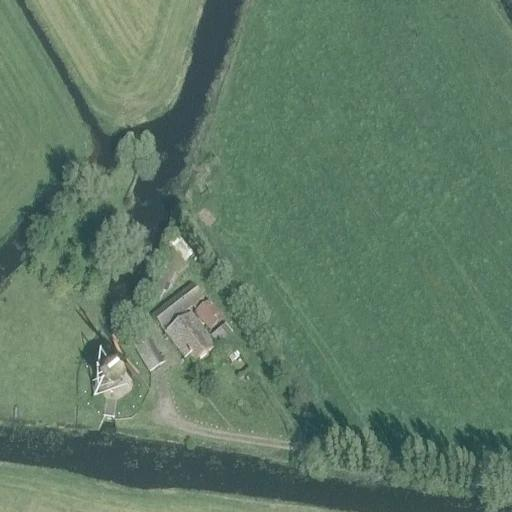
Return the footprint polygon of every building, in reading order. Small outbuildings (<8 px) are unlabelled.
[(100,186),(93,195),(101,201),(108,193),(100,186)] [(163,271),(158,282),(151,298),(163,303),(170,287),(176,276),(177,277),(196,260),(177,238),(168,247),(170,249),(161,270),(163,271)] [(207,305),(206,303),(191,286),(152,320),(165,336),(161,339),(183,364),(189,359),(195,366),(215,349),(188,317),(183,321),(180,318),(197,303),(198,305),(193,309),(196,312),(192,315),(208,334),(225,320),(210,302),(207,305)] [(241,348),(223,327),(210,339),(228,360),(241,348)] [(161,364),(145,337),(132,344),(147,372),(161,364)] [(104,402),(118,403),(129,394),(131,380),(122,369),(107,367),(96,376),(95,391),(104,402)]
